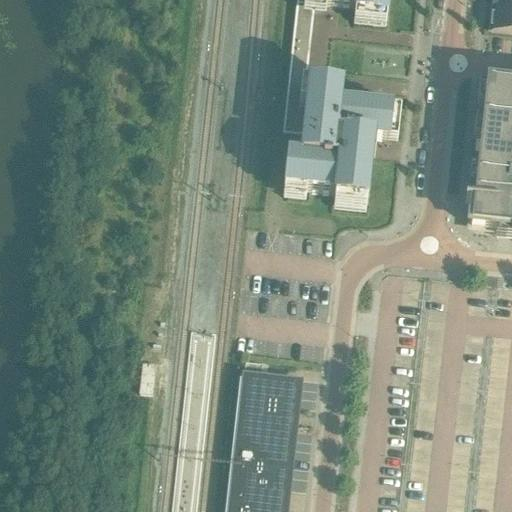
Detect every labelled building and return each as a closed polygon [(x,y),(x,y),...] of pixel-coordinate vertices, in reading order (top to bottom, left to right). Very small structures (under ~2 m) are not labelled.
[(296,0),(296,6),(314,8),(355,12),(354,19),(386,22),(387,0),(296,0)] [(511,0),(492,0),(492,13),(511,14),(511,0)] [(314,8),(296,6),(295,13),(313,15),(314,8)] [(312,22),(313,15),(295,13),(295,20),(312,22)] [(511,14),(492,13),(489,34),(511,36),(511,14)] [(311,29),(312,22),(295,20),(294,27),(311,29)] [(294,27),(293,34),(311,36),(311,29),(294,27)] [(293,34),(292,41),(310,43),(311,36),(293,34)] [(292,41),(292,48),(309,50),(310,43),(292,41)] [(309,50),(292,48),(291,55),(308,57),(309,50)] [(308,57),(291,55),(290,62),(308,64),(308,57)] [(308,64),(290,62),(289,69),(307,71),(308,64)] [(307,71),(289,69),(289,76),(306,78),(307,71)] [(289,76),(288,83),(305,85),(306,78),(289,76)] [(288,83),(282,136),(304,138),(301,162),(287,161),(284,193),(335,198),(334,204),(365,207),(373,142),(388,144),(392,112),(339,106),(340,92),(305,88),(305,85),(288,83)] [(474,191),(470,230),(511,234),(511,87),(486,85),(485,89),(491,89),(489,109),(483,108),(482,123),(488,124),(486,143),(479,143),(476,173),(482,173),(480,192),(474,191)] [(142,367),(139,397),(153,398),(156,368),(142,367)] [(240,382),(225,511),(279,511),(294,384),(253,379),(253,384),(240,382)]
